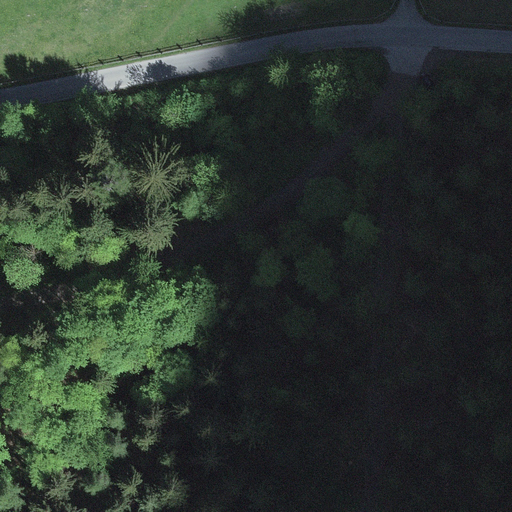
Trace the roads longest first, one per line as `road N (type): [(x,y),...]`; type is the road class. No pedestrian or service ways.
road 1 (track): [(0,301),(158,260),(270,204),(438,41)]
road 2 (tertiary): [(0,101),(305,50),(511,43)]
